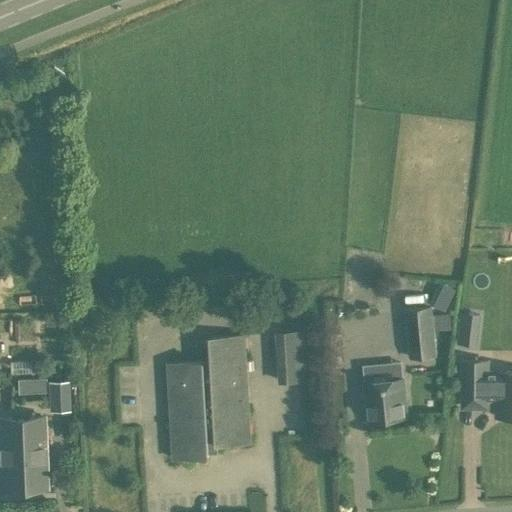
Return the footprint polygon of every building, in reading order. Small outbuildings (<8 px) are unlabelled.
[(430,303),(445,310),(455,288),(440,281),(430,303)] [(409,357),(436,355),(432,306),(405,308),(409,357)] [(461,342),(481,342),(482,310),(461,310),(461,342)] [(449,313),(433,314),(434,329),(450,327),(449,313)] [(278,382),(307,381),(304,330),(275,331),(278,382)] [(206,361),(168,363),(173,458),(208,456),(208,452),(216,451),(216,443),(245,442),(239,334),(204,336),(206,361)] [(486,398),(498,398),(498,416),(511,416),(511,370),(498,370),(498,372),(486,372),(486,360),(464,360),(463,406),(486,406),(486,398)] [(402,378),(364,381),(368,420),(406,417),(402,378)] [(30,394),(30,379),(16,380),(16,394),(30,394)] [(69,383),(47,384),(48,403),(69,403),(69,383)] [(13,417),(0,417),(0,489),(28,489),(46,488),(43,416),(13,417)]
